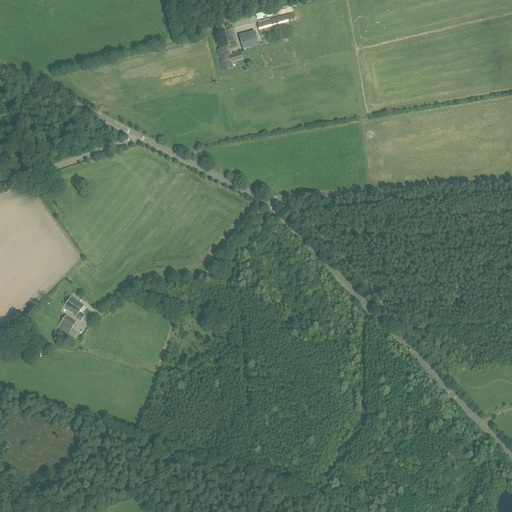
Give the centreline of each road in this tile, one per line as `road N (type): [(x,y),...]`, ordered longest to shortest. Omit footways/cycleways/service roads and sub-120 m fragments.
road 1 (unclassified): [(511,457),(264,200)]
road 2 (unclassified): [(264,200),(511,179)]
road 3 (unclassified): [(137,137),(0,67)]
road 4 (unclassified): [(0,183),(137,137)]
road 5 (unclassified): [(264,200),(137,137)]
